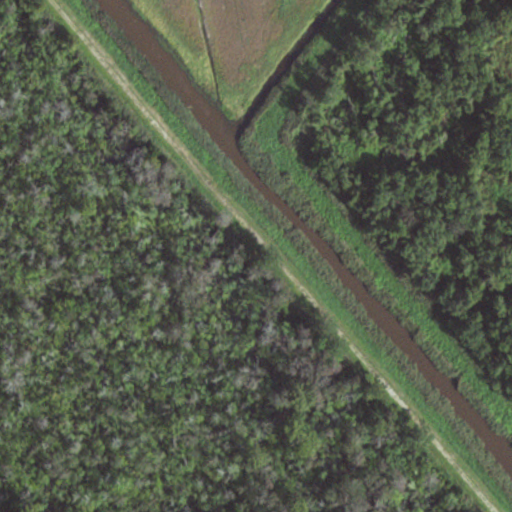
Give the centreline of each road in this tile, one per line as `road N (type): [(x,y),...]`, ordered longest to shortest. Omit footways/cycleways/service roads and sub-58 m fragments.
road 1 (residential): [(511,510),(175,151)]
road 2 (residential): [(46,0),(175,151)]
